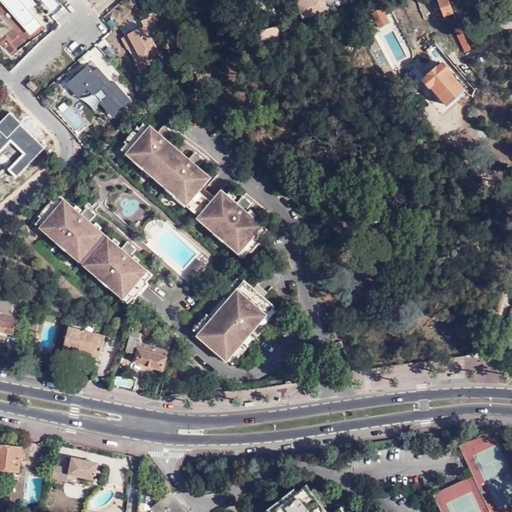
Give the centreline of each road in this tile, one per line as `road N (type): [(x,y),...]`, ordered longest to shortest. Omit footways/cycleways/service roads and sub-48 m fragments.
road 1 (secondary): [(140,434),(240,439),(458,410),(511,411)]
road 2 (secondary): [(511,393),(422,395),(190,422),(142,414)]
road 3 (secondary): [(142,414),(0,385)]
road 4 (secondary): [(0,405),(140,434)]
